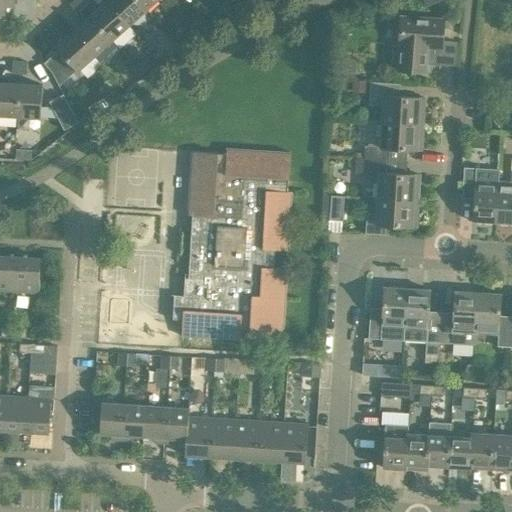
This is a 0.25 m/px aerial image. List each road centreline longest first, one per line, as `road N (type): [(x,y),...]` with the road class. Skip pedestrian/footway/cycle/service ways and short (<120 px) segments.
road 1 (residential): [(339,504),(346,262),(363,245),(444,249)]
road 2 (residential): [(62,471),(72,214)]
road 3 (residential): [(339,504),(199,496),(170,504)]
road 4 (residential): [(444,249),(457,91)]
